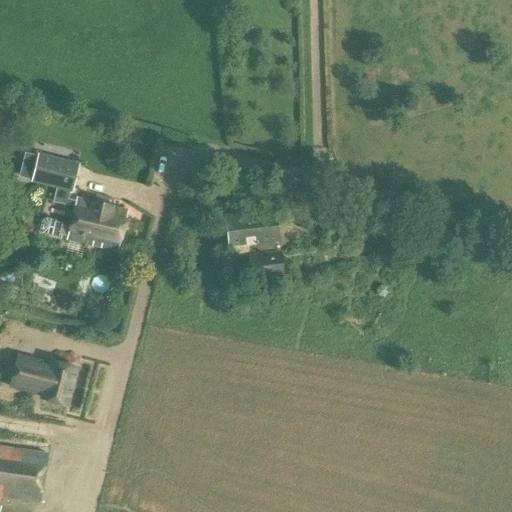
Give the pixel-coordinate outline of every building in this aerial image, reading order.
[(77,198),(70,227),(61,225),(61,224),(54,222),(54,220),(45,218),(40,221),(38,229),(42,234),(58,238),(59,235),(67,237),(67,239),(116,251),(126,210),(77,198)] [(279,252),(275,252),(274,242),(279,242),(276,209),(226,214),(229,256),(249,254),(252,278),(282,276),(279,252)] [(45,292),(34,288),(30,298),(42,302),(45,292)] [(17,356),(9,387),(42,395),(41,398),(66,405),(76,368),(51,361),(50,365),(17,356)] [(39,501),(45,454),(0,447),(0,498),(0,496),(39,501)]
